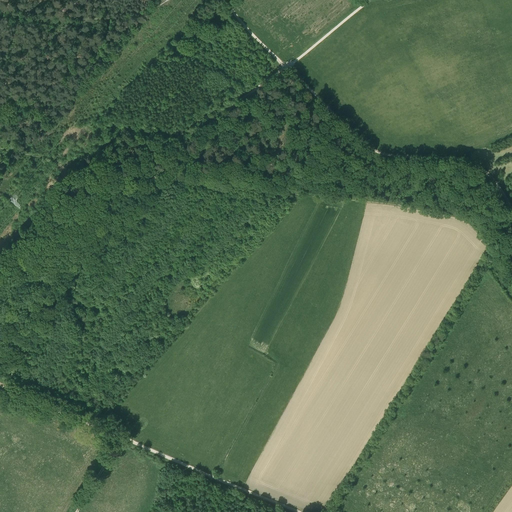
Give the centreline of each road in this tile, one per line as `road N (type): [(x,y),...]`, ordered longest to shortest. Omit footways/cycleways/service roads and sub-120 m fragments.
road 1 (track): [(0,384),(296,511)]
road 2 (track): [(511,208),(476,161),(369,147),(286,65)]
